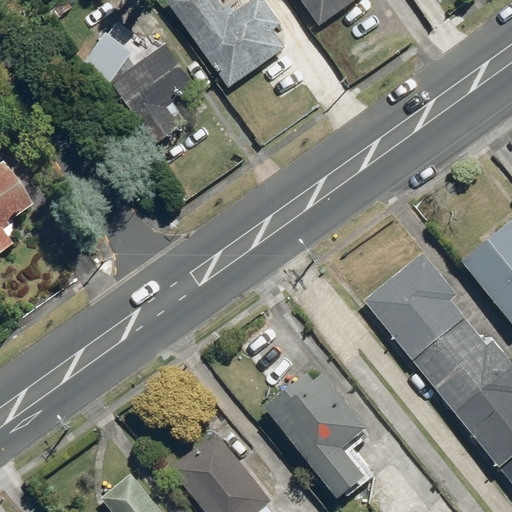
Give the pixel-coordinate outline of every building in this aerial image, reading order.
[(218,0),(168,0),(232,90),(289,50),(276,32),(285,26),(266,0),(255,0),(231,17),(218,0)] [(302,0),(321,27),(360,0),(302,0)] [(198,87),(168,45),(105,88),(135,131),(141,127),(155,147),(182,128),(168,108),(198,87)] [(0,252),(11,245),(1,231),(8,226),(6,222),(31,205),(1,162),(0,162),(0,252)] [(511,220),(463,260),(511,321),(511,220)] [(425,252),(365,300),(511,481),(511,359),(495,338),(488,344),(452,300),(459,295),(425,252)] [(309,371),(266,405),(339,498),(368,475),(345,446),(370,427),(326,372),(316,379),(309,371)] [(216,431),(171,469),(205,511),(258,511),(273,500),(216,431)] [(164,511),(133,472),(102,497),(114,511),(164,511)]
